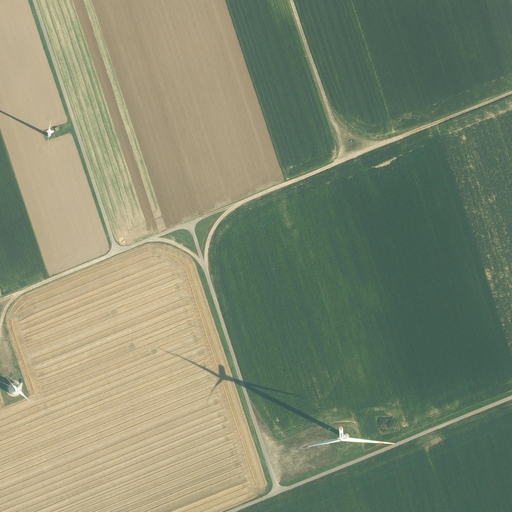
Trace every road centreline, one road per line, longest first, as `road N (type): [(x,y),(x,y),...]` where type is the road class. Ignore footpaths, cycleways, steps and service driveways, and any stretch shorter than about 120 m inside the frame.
road 1 (track): [(277,493),(189,224),(0,301)]
road 2 (track): [(511,92),(189,224)]
road 3 (track): [(232,511),(511,397)]
road 4 (track): [(117,252),(33,0)]
road 5 (track): [(333,121),(291,0)]
